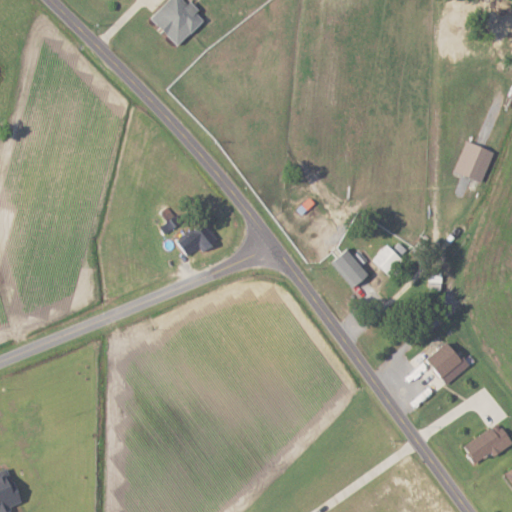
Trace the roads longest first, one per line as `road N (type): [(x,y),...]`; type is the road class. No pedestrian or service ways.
road 1 (residential): [(464,511),(275,246),(38,0)]
road 2 (residential): [(0,363),(275,246)]
